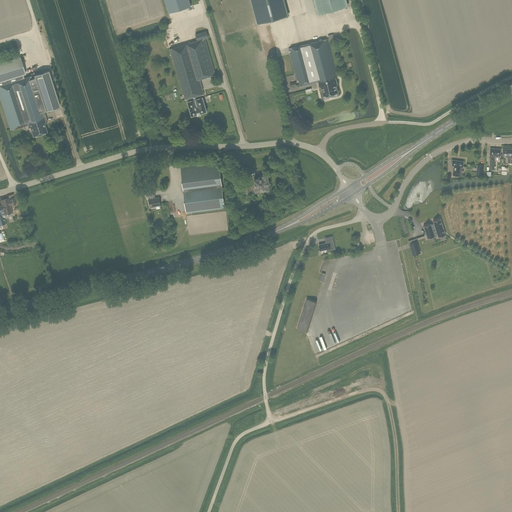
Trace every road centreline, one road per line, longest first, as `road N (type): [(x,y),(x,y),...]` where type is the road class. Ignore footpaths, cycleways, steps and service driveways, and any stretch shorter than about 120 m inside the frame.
road 1 (unclassified): [(208,511),(234,442),(268,422),(264,372),(309,238),(367,215)]
road 2 (primary): [(0,312),(258,239)]
road 3 (unclassified): [(0,193),(129,154),(244,147)]
road 4 (tertiary): [(367,215),(391,212),(411,173),(444,148),(511,140)]
